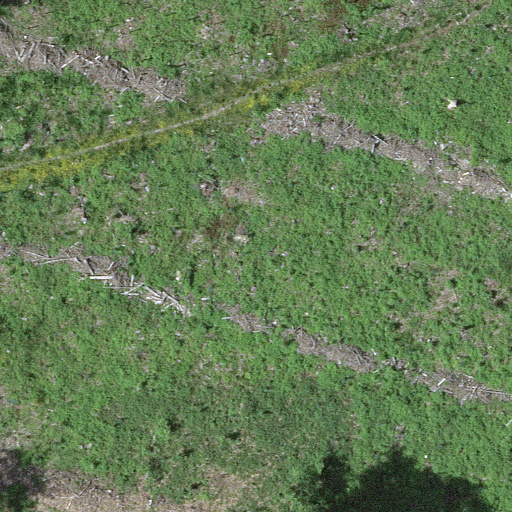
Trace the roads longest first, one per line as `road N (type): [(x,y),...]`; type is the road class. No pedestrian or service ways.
road 1 (track): [(0,212),(36,217),(511,32)]
road 2 (track): [(143,511),(116,491),(36,217)]
